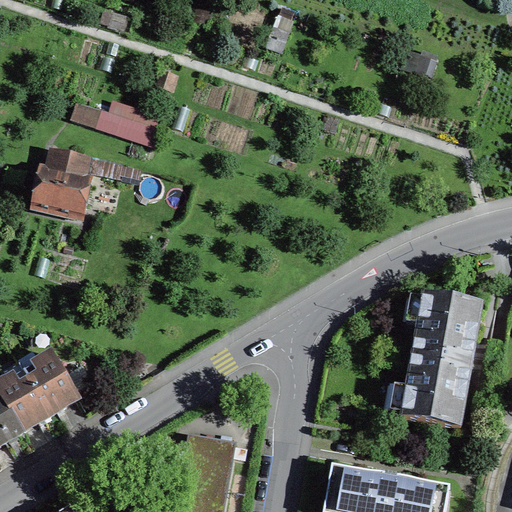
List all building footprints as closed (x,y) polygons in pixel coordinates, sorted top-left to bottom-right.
[(199,5),(194,24),(207,28),(213,9),(199,5)] [(281,51),(287,35),(275,31),(269,47),(281,51)] [(429,75),(432,65),(419,60),(415,71),(429,75)] [(161,70),(155,87),(173,93),(179,75),(167,71),(161,70)] [(156,149),(161,133),(76,105),(72,122),(156,149)] [(47,172),(85,181),(87,173),(138,185),(141,173),(51,152),(47,172)] [(85,181),(47,172),(41,171),(36,196),(33,209),(77,219),(85,181)] [(402,420),(461,431),(483,308),(447,301),(423,297),(402,420)] [(24,373),(50,417),(59,412),(79,400),(52,356),(24,373)] [(0,387),(0,397),(22,434),(31,428),(50,417),(24,373),(24,374),(0,387)] [(0,447),(22,434),(0,397),(0,447)] [(187,451),(177,449),(165,511),(223,511),(234,455),(236,445),(189,437),(187,451)] [(332,469),(324,511),(446,511),(450,490),(386,478),(332,469)]
